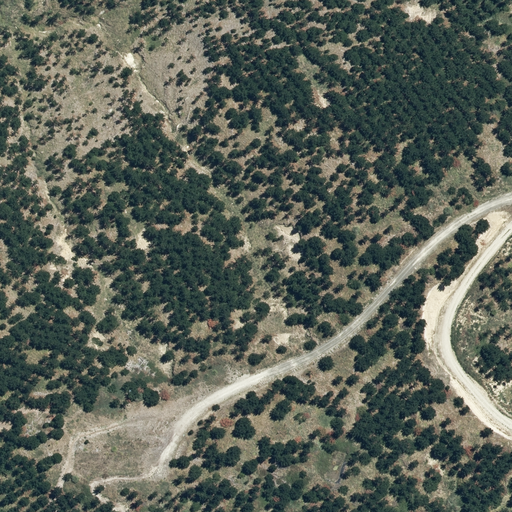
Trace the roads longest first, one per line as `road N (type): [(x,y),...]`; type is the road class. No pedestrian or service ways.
road 1 (track): [(174,427),(315,352),(360,319),(445,227),(511,200)]
road 2 (track): [(511,225),(448,305),(445,336),(447,364),(511,424)]
